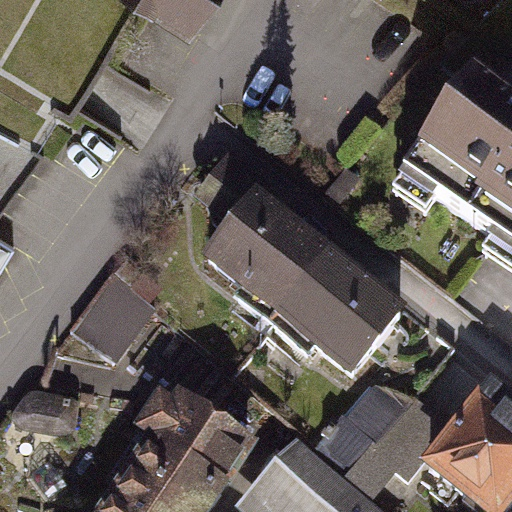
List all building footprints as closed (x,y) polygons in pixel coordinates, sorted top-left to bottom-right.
[(137,0),(200,40),(223,0),(137,0)] [(511,243),(511,97),(472,71),(405,173),(511,243)] [(0,269),(12,249),(0,241),(0,216),(47,157),(0,128),(0,269)] [(225,226),(186,276),(336,395),(373,350),(392,325),(241,206),(225,226)] [(83,338),(127,368),(162,319),(118,288),(83,338)] [(207,511),(247,452),(175,405),(104,511),(207,511)] [(511,453),(459,413),(403,484),(438,511),(507,511),(511,506),(511,453)] [(363,511),(291,452),(248,504),(258,511),(363,511)]
